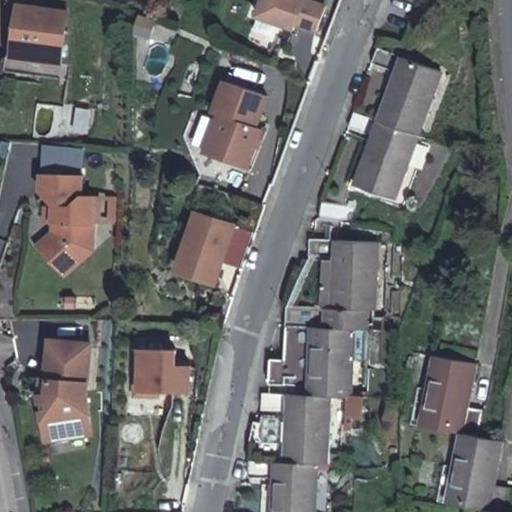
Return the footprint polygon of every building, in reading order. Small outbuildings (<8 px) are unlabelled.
[(320,0),(263,0),(258,13),(296,27),(299,21),(319,27),(329,3),(320,0)] [(67,13),(22,7),(16,57),(59,64),(67,13)] [(117,12),(96,7),(91,26),(112,31),(117,12)] [(153,39),(159,21),(143,16),(137,33),(153,39)] [(417,136),(440,73),(379,51),(373,65),(396,74),(378,123),(417,136)] [(259,143),(265,125),(259,124),(270,94),(230,79),(219,110),(224,112),(210,151),(250,166),(259,143)] [(0,137),(27,140),(27,122),(28,109),(0,106),(0,137)] [(395,200),(417,136),(378,123),(354,114),(349,130),(373,138),(356,187),(395,200)] [(270,128),(265,125),(259,143),(264,145),(270,128)] [(89,220),(96,220),(97,193),(85,192),(86,172),(45,170),(45,186),(58,203),(53,204),(51,206),(49,209),(49,213),(50,217),(52,219),(57,220),(57,228),(49,237),(70,260),(88,240),(89,220)] [(356,208),(321,203),(318,221),(353,227),(356,208)] [(226,260),(238,224),(200,211),(190,241),(196,243),(193,253),(203,265),(199,275),(219,282),(226,260)] [(97,221),(96,220),(89,220),(88,240),(70,260),(49,237),(41,244),(69,272),(96,247),(97,221)] [(257,230),(238,224),(226,260),(245,267),(257,230)] [(196,243),(190,241),(180,270),(199,275),(203,265),(193,253),(196,243)] [(324,330),(352,332),(366,332),(367,314),(375,314),(376,245),(309,241),(308,259),(335,260),(335,265),(333,311),(324,313),(324,330)] [(333,311),(335,265),(324,264),(322,312),(324,313),(333,311)] [(285,308),(284,328),(317,330),(318,309),(285,308)] [(311,346),(310,397),(330,398),(350,398),(352,332),(324,330),(317,330),(284,328),(285,344),(311,346)] [(44,393),(48,415),(58,414),(61,436),(95,431),(89,390),(95,342),(55,338),(51,377),(53,377),(52,392),(44,393)] [(193,390),(194,363),(179,363),(179,348),(145,346),(143,388),(193,390)] [(423,425),(463,435),(478,437),(483,411),(468,407),(476,364),(436,355),(423,425)] [(255,424),(251,442),(288,445),(286,464),(317,466),(326,466),(330,398),(310,397),(261,396),(261,411),(288,413),(287,418),(263,416),(262,424),(255,424)] [(58,414),(48,415),(51,437),(61,436),(58,414)] [(481,511),(503,511),(508,489),(494,486),(502,443),(478,437),(463,435),(449,504),(481,511)] [(315,511),(317,466),(286,464),(250,462),(249,478),(276,480),(274,511),(315,511)]
